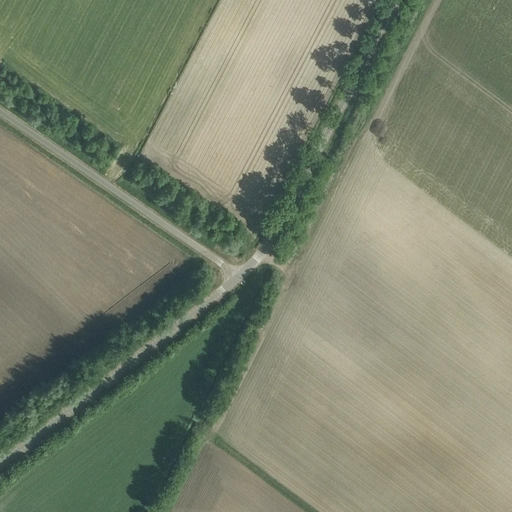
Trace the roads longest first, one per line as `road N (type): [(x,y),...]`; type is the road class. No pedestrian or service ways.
road 1 (unclassified): [(235,280),(270,240),(394,0)]
road 2 (unclassified): [(0,464),(235,280)]
road 3 (unclassified): [(235,280),(0,113)]
